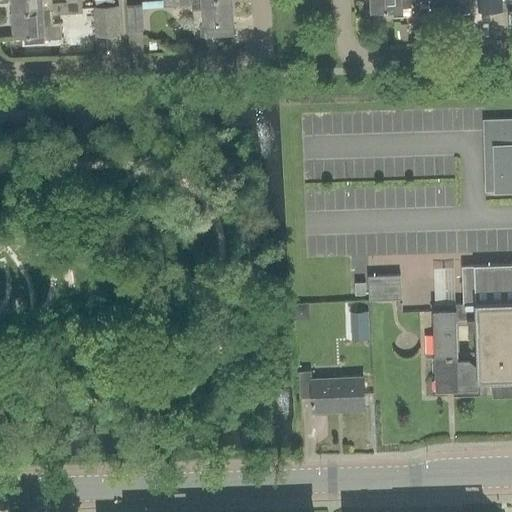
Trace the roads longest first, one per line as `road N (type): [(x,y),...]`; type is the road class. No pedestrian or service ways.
road 1 (secondary): [(0,493),(511,473)]
road 2 (residential): [(0,70),(252,63),(264,52),(261,0)]
road 3 (residential): [(345,44),(349,59),(378,70),(511,61)]
